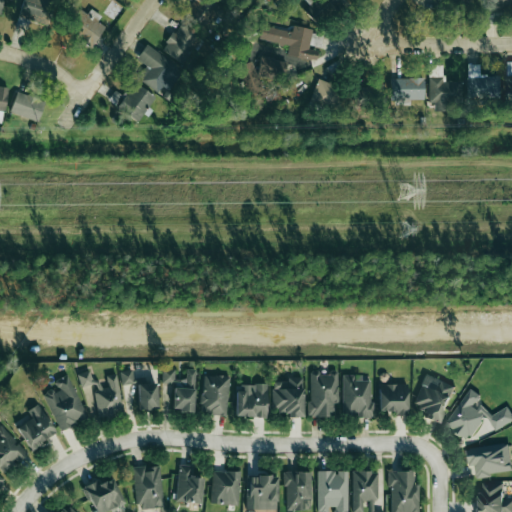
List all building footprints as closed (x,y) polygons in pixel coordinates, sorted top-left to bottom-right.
[(104,25),(98,22),(101,15),(90,9),(88,13),(74,5),(61,28),(93,45),(104,25)] [(162,50),(183,63),(199,37),(178,24),(162,50)] [(308,49),(312,31),(293,27),(293,31),(262,25),(259,39),(289,45),(286,54),(316,60),(318,51),(308,49)] [(136,58),(146,65),(137,78),(164,96),(182,69),(146,44),(136,58)] [(259,76),(285,77),(286,58),(260,57),(259,76)] [(262,90),(253,60),(238,65),(247,94),(262,90)] [(428,102),(434,102),(434,110),(450,111),(450,102),(460,102),(461,81),(443,81),(443,76),(429,76),(428,102)] [(467,76),(467,98),(500,99),(500,77),(467,76)] [(424,99),(423,77),(390,78),(391,100),(424,99)] [(340,87),(318,78),(310,99),(332,107),(340,87)] [(149,108),(148,108),(156,96),(134,82),(117,108),(139,123),(149,108)] [(369,87),(352,88),(353,107),(370,106),(369,87)] [(8,90),(0,88),(0,110),(5,112),(8,90)] [(37,122),(45,101),(17,91),(9,111),(37,122)] [(119,370),(121,385),(134,383),(132,369),(119,370)] [(193,411),(195,369),(186,369),(185,379),(174,378),(175,370),(162,369),(162,382),(173,383),(172,410),(193,411)] [(123,413),(116,373),(105,375),(107,386),(100,388),(98,378),(91,380),(90,370),(77,373),(80,387),(93,384),(99,417),(123,413)] [(309,371),(308,417),(333,417),(333,403),(338,403),(338,372),(309,371)] [(60,430),(87,418),(68,374),(54,380),(58,388),(43,394),(60,430)] [(371,380),(361,380),(361,374),(343,374),(342,414),(357,415),(357,417),(371,417),(371,380)] [(227,415),(228,376),(202,375),(201,414),(227,415)] [(453,386),(434,378),(425,375),(414,404),(426,409),(423,417),(439,423),(453,386)] [(302,376),(287,377),(287,381),(272,381),(272,411),(287,411),(287,417),(303,416),(302,376)] [(138,409),(157,408),(156,382),(137,382),(138,409)] [(235,416),(266,417),(267,384),(236,383),(235,416)] [(379,411),(394,410),(394,415),(407,415),(407,383),(378,384),(379,411)] [(495,431),(511,421),(511,416),(507,407),(493,415),(484,408),(475,392),(470,389),(444,425),(464,440),(472,435),(486,415),(495,431)] [(27,410),(32,418),(16,427),(30,449),(56,433),(38,403),(27,410)] [(27,452),(0,425),(0,424),(0,468),(5,474),(27,452)] [(511,471),(509,446),(467,447),(467,466),(474,466),(475,478),(489,478),(489,472),(511,471)] [(193,465),(178,464),(176,502),(200,503),(201,477),(193,477),(193,465)] [(159,465),(133,467),(137,509),(163,507),(159,465)] [(239,471),(212,470),(211,503),(238,504),(239,471)] [(333,511),(347,511),(347,470),(316,471),(317,510),(334,510),(333,511)] [(352,511),(362,511),(363,501),(370,501),(369,511),(383,511),(373,511),(373,500),(377,500),(377,470),(352,471),(352,511)] [(389,511),(418,511),(418,484),(413,484),(413,470),(389,470),(389,511)] [(310,471),(284,471),(285,510),(310,509),(310,471)] [(247,509),(276,509),(277,475),(247,475),(247,509)] [(83,486),(95,511),(103,511),(124,503),(112,478),(98,484),(96,480),(83,486)] [(474,511),(511,511),(511,497),(503,497),(503,483),(480,483),(480,499),(474,499),(474,511)] [(75,511),(66,502),(55,511),(75,511)]
